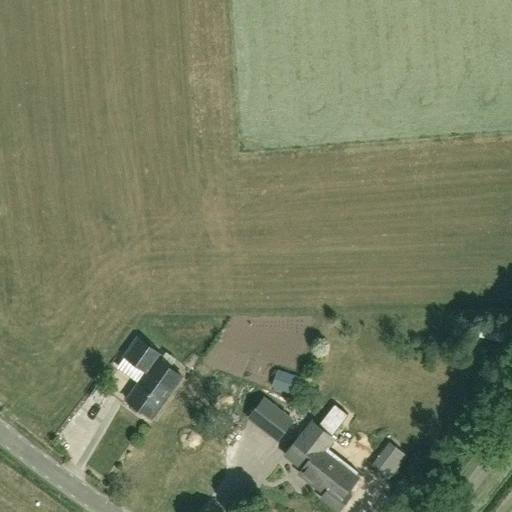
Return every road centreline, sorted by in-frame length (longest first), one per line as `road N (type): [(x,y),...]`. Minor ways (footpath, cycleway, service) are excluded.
road 1 (tertiary): [(106,511),(0,432)]
road 2 (unclassified): [(441,511),(511,414)]
